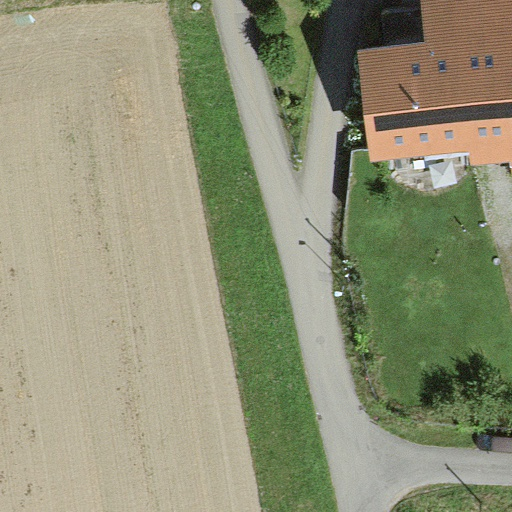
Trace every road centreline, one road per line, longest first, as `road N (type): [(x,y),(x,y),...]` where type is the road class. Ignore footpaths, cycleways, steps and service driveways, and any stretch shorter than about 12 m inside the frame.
road 1 (residential): [(298,248),(234,0)]
road 2 (residential): [(345,0),(298,248)]
road 3 (residential): [(352,460),(298,248)]
road 4 (unclassified): [(352,460),(511,469)]
